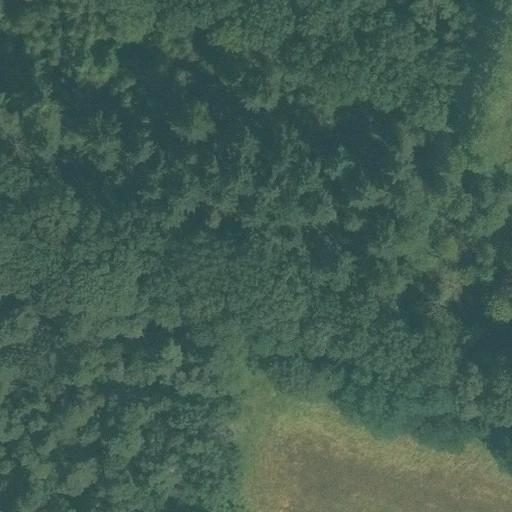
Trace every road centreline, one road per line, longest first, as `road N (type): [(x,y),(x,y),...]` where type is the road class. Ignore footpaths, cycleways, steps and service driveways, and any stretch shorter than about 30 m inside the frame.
road 1 (track): [(0,146),(511,333)]
road 2 (track): [(0,212),(511,391)]
